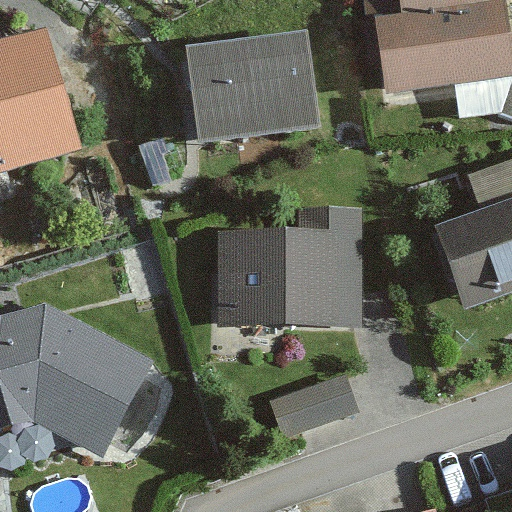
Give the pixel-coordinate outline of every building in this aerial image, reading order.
[(511,3),(511,0),(389,0),(393,20),(497,5),(511,3)] [(508,80),(497,5),(393,20),(367,24),(377,99),(508,80)] [(177,61),(190,156),(311,140),(297,44),(177,61)] [(0,72),(0,199),(107,164),(68,49),(0,72)] [(511,200),(423,234),(452,313),(511,290),(511,200)] [(212,334),(355,331),(353,214),(292,215),(292,237),(210,239),(212,334)] [(0,434),(30,424),(94,457),(145,363),(41,307),(0,321),(0,434)] [(277,441),(350,415),(338,381),(265,407),(277,441)]
